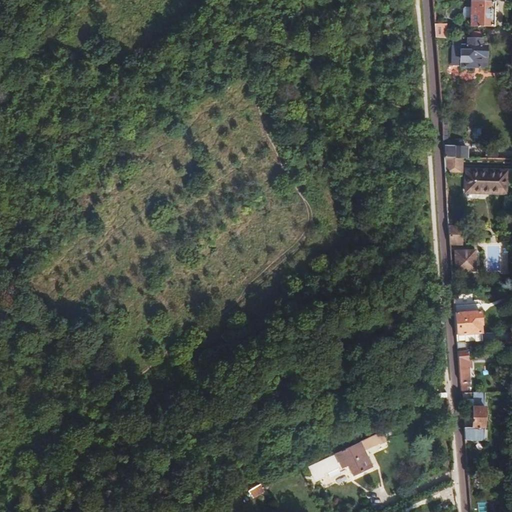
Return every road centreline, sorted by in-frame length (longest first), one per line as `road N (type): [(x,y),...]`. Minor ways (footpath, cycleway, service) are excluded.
road 1 (unclassified): [(466,511),(425,0)]
road 2 (motorway): [(89,511),(0,9)]
road 3 (track): [(116,404),(154,358),(300,232),(308,210),(290,163)]
road 4 (motorway): [(0,239),(36,511)]
road 5 (track): [(257,103),(307,57),(298,0)]
